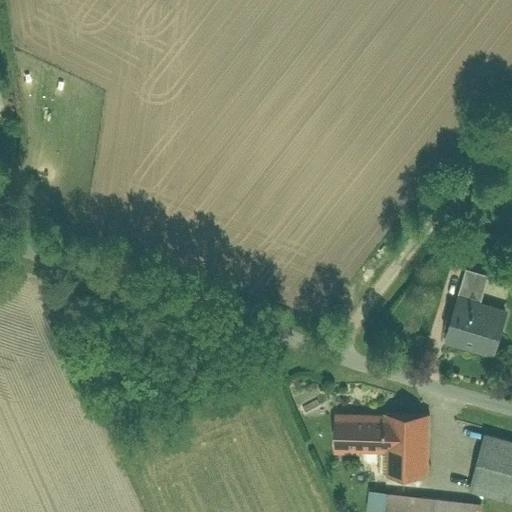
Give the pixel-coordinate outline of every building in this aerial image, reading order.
[(493,275),(470,268),(459,301),(483,308),(493,275)] [(464,304),(451,346),(498,360),(511,318),(464,304)] [(337,454),(387,456),(386,476),(430,479),(433,416),(340,411),(337,454)] [(511,438),(490,433),(475,491),(511,500),(511,438)] [(385,489),(382,511),(482,511),(484,499),(385,489)]
